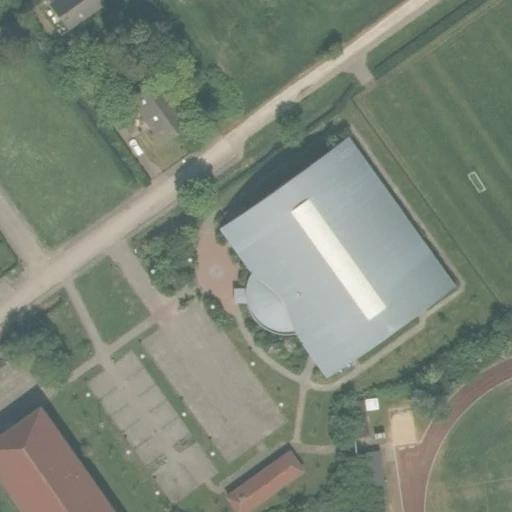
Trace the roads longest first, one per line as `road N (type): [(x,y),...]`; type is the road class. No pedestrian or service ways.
road 1 (track): [(229,148),(422,0)]
road 2 (residential): [(46,280),(229,148)]
